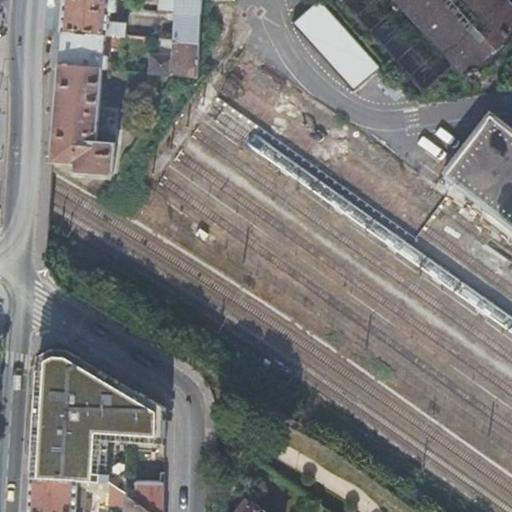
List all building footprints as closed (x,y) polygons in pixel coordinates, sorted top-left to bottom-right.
[(62,0),(62,2),(60,31),(117,36),(122,36),(123,25),(107,24),(108,15),(112,15),(114,2),(109,2),(108,0),(118,0),(118,7),(126,7),(126,0),(62,0)] [(157,0),(157,13),(174,14),(175,0),(157,0)] [(171,41),(196,43),(198,0),(175,0),(174,14),(171,41)] [(511,0),(343,0),(343,1),(424,90),(453,64),(469,82),(479,74),(476,70),(511,36),(511,0)] [(60,31),(57,66),(100,70),(104,70),(105,58),(100,57),(102,41),(107,42),(106,47),(116,48),(117,36),(60,31)] [(147,75),(175,77),(194,79),(196,43),(171,41),(170,58),(148,56),(147,75)] [(53,124),(50,163),(73,165),(73,175),(110,177),(113,144),(94,142),(100,70),(57,66),(53,124)] [(511,133),(490,116),(442,177),(511,232),(511,133)] [(40,359),(36,419),(124,423),(125,384),(60,346),(40,359)] [(165,409),(125,384),(124,423),(124,445),(164,446),(165,409)] [(124,445),(124,423),(36,419),(32,479),(77,481),(80,481),(105,481),(110,484),(110,478),(102,478),(103,445),(124,445)] [(76,511),(77,481),(32,479),(30,511),(76,511)] [(104,492),(105,481),(80,481),(80,491),(104,492)] [(152,511),(163,511),(164,483),(136,482),(136,501),(152,511)] [(129,497),(126,495),(125,511),(152,511),(136,501),(129,497)]
